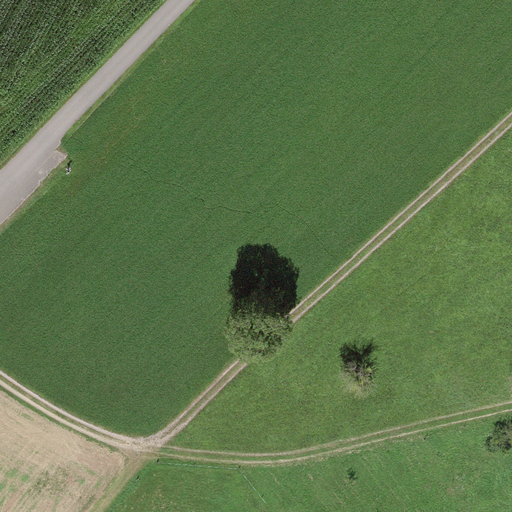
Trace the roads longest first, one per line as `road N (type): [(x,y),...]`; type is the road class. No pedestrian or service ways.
road 1 (track): [(0,379),(91,438),(216,459),(302,457),(511,407)]
road 2 (track): [(511,117),(175,432),(131,448)]
road 3 (unclassified): [(181,0),(0,190)]
